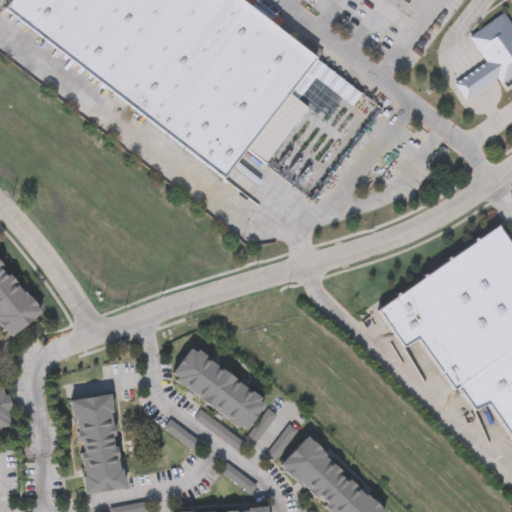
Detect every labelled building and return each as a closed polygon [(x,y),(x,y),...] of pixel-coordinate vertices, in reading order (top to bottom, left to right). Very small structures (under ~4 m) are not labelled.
[(307,109),(264,164),(247,151),(226,178),(5,8),(11,0),(242,0),(318,58),(290,95),(307,109)] [(468,37),(504,14),(511,25),(511,76),(508,79),(511,84),(511,86),(505,91),(498,80),(475,94),(465,100),(454,84),(464,77),(485,64),(468,37)] [(511,350),(457,388),(423,339),(406,351),(378,310),(499,228),(511,247),(511,350)] [(0,325),(0,260),(41,316),(10,339),(0,325)] [(193,348),(267,405),(245,434),(171,377),(193,348)] [(511,434),(492,405),(476,416),(457,388),(511,350),(511,434)] [(0,382),(4,382),(11,432),(0,433),(0,382)] [(85,496),(74,401),(113,397),(124,491),(85,496)] [(327,511),(280,466),(308,438),(382,511),(327,511)]
